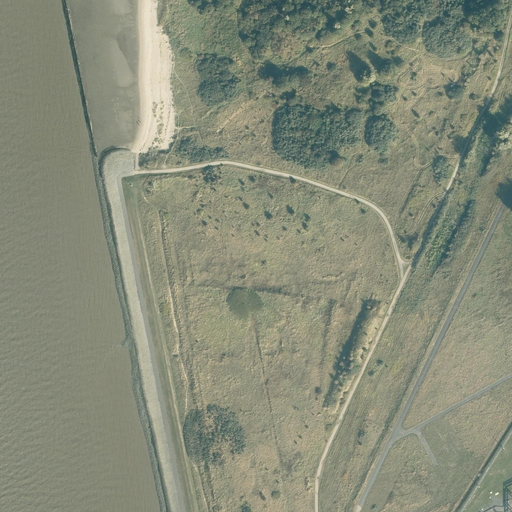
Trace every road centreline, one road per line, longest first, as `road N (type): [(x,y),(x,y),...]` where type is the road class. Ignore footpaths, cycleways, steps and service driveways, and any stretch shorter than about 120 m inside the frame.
road 1 (track): [(137,172),(226,162),(348,193),(381,211),(404,282)]
road 2 (track): [(404,282),(457,173),(511,20)]
road 3 (track): [(404,282),(330,434),(317,511)]
